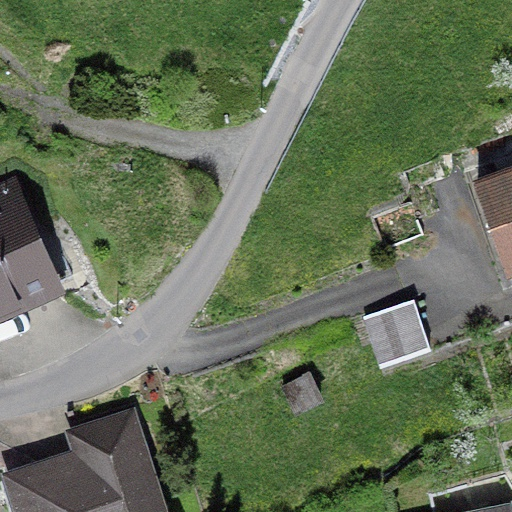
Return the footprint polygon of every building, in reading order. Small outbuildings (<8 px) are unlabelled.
[(511,171),(473,185),(502,271),(511,266),(511,171)] [(0,194),(0,309),(57,285),(15,189),(0,194)] [(367,219),(380,252),(419,237),(406,204),(367,219)] [(429,354),(427,350),(409,301),(361,319),(379,372),(429,354)] [(155,511),(131,439),(7,480),(17,511),(155,511)]
